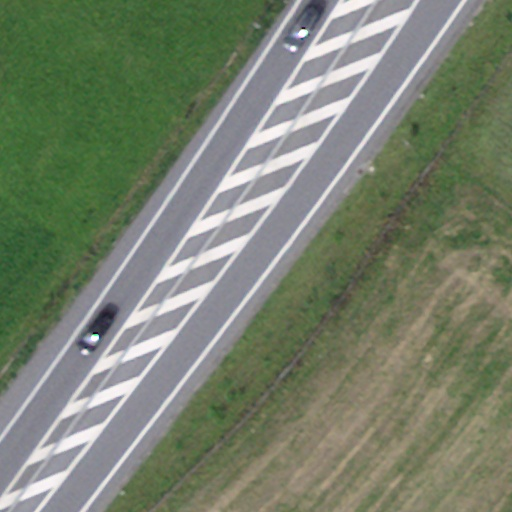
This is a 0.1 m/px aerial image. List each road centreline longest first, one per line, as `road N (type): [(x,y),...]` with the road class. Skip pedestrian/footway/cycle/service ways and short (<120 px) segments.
road 1 (trunk): [(37,511),(416,0)]
road 2 (trunk): [(332,0),(0,468)]
